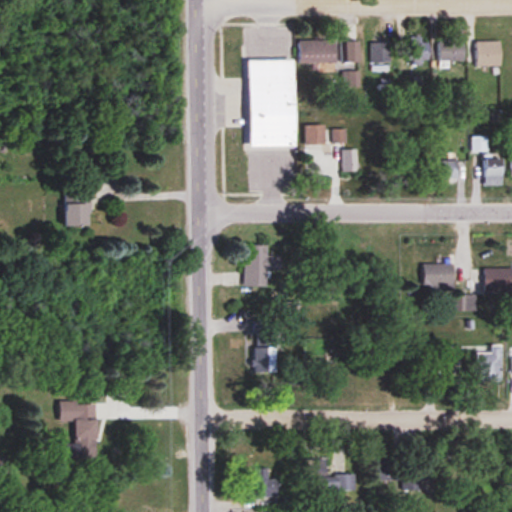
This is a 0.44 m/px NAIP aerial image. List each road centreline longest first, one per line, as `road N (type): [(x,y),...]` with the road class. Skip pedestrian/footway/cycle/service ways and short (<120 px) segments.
road 1 (tertiary): [(213,511),(193,0)]
road 2 (residential): [(511,2),(194,2)]
road 3 (residential): [(511,212),(203,212)]
road 4 (residential): [(511,422),(210,423)]
